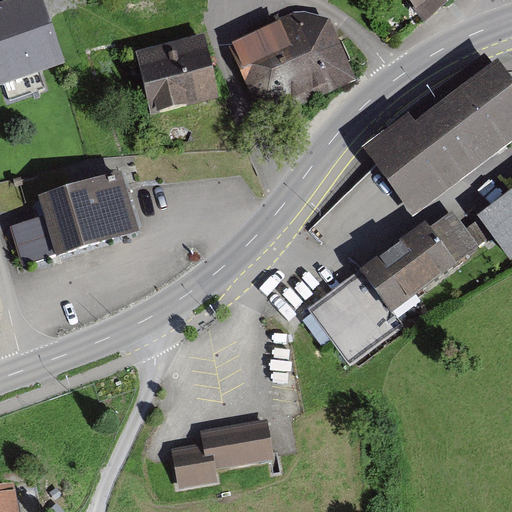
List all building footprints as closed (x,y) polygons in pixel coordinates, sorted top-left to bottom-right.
[(29,0),(0,10),(0,82),(2,88),(88,58),(67,0),(29,0)] [(394,0),(420,33),(462,0),(394,0)] [(272,120),(356,80),(331,23),(299,13),(232,46),(255,94),(259,92),(272,120)] [(223,105),(205,39),(132,59),(151,125),(223,105)] [(511,91),(490,63),(366,157),(414,221),(511,146),(511,91)] [(120,174),(36,202),(57,263),(141,234),(120,174)] [(511,193),(478,219),(511,262),(511,261),(511,193)] [(478,250),(448,209),(310,313),(351,367),(397,332),(386,318),(478,250)] [(216,472),(274,462),(267,424),(203,436),(205,449),(173,455),(180,491),(218,485),(216,472)] [(0,511),(16,511),(12,483),(0,484),(0,511)]
